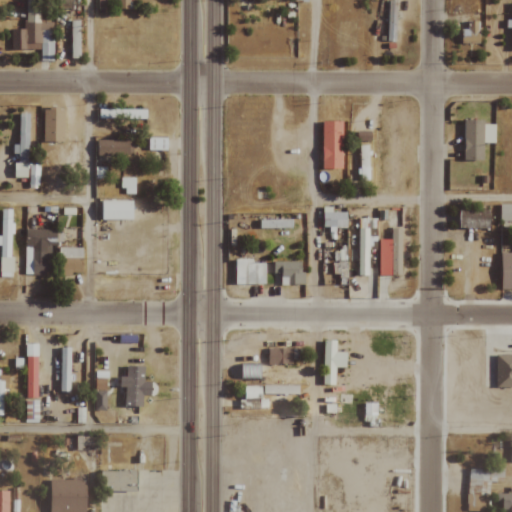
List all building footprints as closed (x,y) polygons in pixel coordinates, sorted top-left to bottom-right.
[(53,22),(40,22),(40,0),(24,0),(25,29),(10,29),(10,50),(40,50),(40,61),(53,61),(53,22)] [(396,41),(397,1),(388,0),(386,41),(396,41)] [(80,59),(80,21),(71,21),(70,58),(80,59)] [(459,30),(460,44),(480,43),(479,21),(466,21),(466,29),(459,30)] [(43,142),(65,142),(64,109),(42,110),(43,142)] [(99,110),(100,120),(147,119),(147,109),(99,110)] [(19,145),(13,145),(13,154),(19,154),(19,162),(29,162),(29,113),(20,113),(19,145)] [(484,160),(484,143),(496,143),(496,124),(485,124),(485,120),(464,120),(463,160),(484,160)] [(343,121),(323,121),(322,169),(342,169),(343,121)] [(98,156),(133,155),(132,139),(98,140),(98,156)] [(369,180),(369,145),(357,145),(357,180),(369,180)] [(14,177),(29,178),(29,188),(38,188),(39,164),(15,164),(14,177)] [(135,178),(122,178),(122,194),(135,194),(135,178)] [(100,221),(134,220),(134,200),(99,201),(100,221)] [(501,221),(511,221),(511,204),(501,204),(501,221)] [(347,212),(333,212),(333,207),(324,207),(324,227),(347,227),(347,212)] [(0,277),(12,277),(13,210),(0,209),(0,246),(1,247),(0,277)] [(490,229),(491,210),(461,210),(461,229),(490,229)] [(370,276),(370,236),(369,236),(369,228),(356,228),(356,275),(370,276)] [(379,239),(379,275),(401,276),(402,229),(391,228),(391,239),(379,239)] [(58,276),(73,276),(73,272),(83,272),(83,248),(59,247),(58,276)] [(503,289),(511,289),(511,252),(502,253),(503,289)] [(254,259),(236,259),(236,284),(266,284),(266,263),(254,263),(254,259)] [(304,262),(273,261),(273,273),(281,274),(280,284),(304,285),(304,262)] [(347,368),(347,353),(337,353),(337,341),(324,340),(324,384),(336,385),(336,367),(347,368)] [(71,348),(60,347),(59,392),(70,392),(71,348)] [(293,364),(293,348),(269,349),(269,365),(293,364)] [(494,385),(511,384),(511,354),(494,355),(494,385)] [(242,379),(262,379),(262,364),(243,364),(242,379)] [(124,406),(143,407),(144,396),(151,396),(152,382),(145,382),(145,367),(125,366),(125,376),(120,376),(120,387),(124,387),(124,406)] [(300,393),(299,385),(264,386),(264,394),(300,393)] [(262,399),(262,386),(245,387),(245,399),(262,399)] [(96,410),(106,410),(106,391),(96,391),(96,410)] [(465,511),(481,511),(482,501),(488,501),(489,480),(503,480),(504,470),(468,467),(465,511)] [(139,490),(138,471),(101,472),(101,491),(139,490)] [(48,479),(47,511),(86,511),(87,480),(48,479)] [(0,511),(8,511),(9,491),(0,490),(0,511)] [(511,511),(511,493),(493,494),(493,511),(511,511)]
